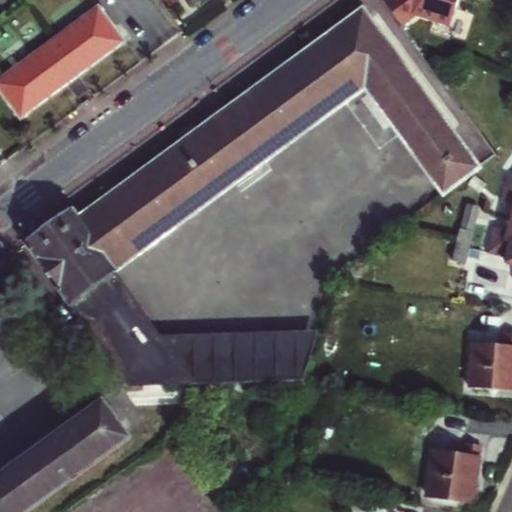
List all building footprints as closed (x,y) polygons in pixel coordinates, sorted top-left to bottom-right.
[(385,0),(402,23),(417,12),(450,20),(454,0),(385,0)] [(121,40),(93,3),(81,12),(0,71),(0,95),(16,117),(72,76),(121,40)] [(152,382),(92,298),(121,276),(371,92),(444,193),(461,180),(479,166),(362,8),(215,117),(79,217),(74,210),(28,242),(129,383),(152,382)] [(466,221),(462,233),(474,236),(482,208),(470,205),(466,221)] [(511,246),(511,221),(511,227),(498,225),(496,232),(492,250),(498,251),(510,254),(511,246)] [(467,263),(474,236),(462,233),(456,259),(467,263)] [(4,259),(0,261),(0,275),(11,267),(4,259)] [(465,268),(451,265),(447,283),(461,286),(465,268)] [(305,376),(319,329),(162,333),(121,276),(92,298),(152,382),(192,381),(305,376)] [(511,299),(511,296),(511,282),(504,281),(500,297),(511,299)] [(511,333),(505,333),(505,345),(475,343),(473,387),(511,388),(511,333)] [(419,412),(433,414),(435,400),(411,396),(408,419),(418,420),(419,412)] [(0,511),(30,511),(133,437),(106,401),(0,478),(0,511)] [(464,455),(436,450),(428,494),(472,501),(477,471),(482,445),(467,442),(464,455)]
